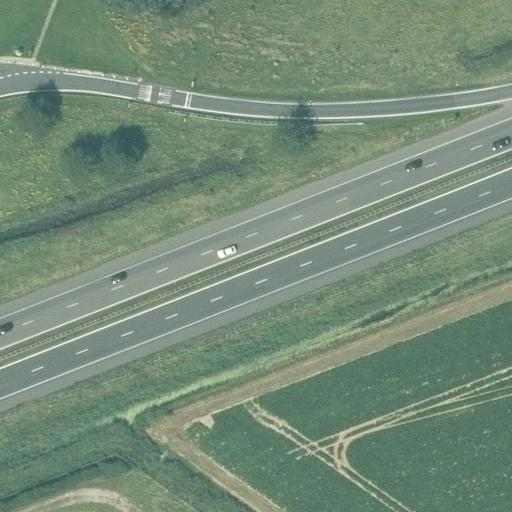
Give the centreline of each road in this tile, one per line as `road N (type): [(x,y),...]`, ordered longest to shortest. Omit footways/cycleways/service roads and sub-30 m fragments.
road 1 (motorway): [(511,131),(0,333)]
road 2 (motorway): [(0,383),(511,182)]
road 3 (motorway): [(511,91),(287,109)]
